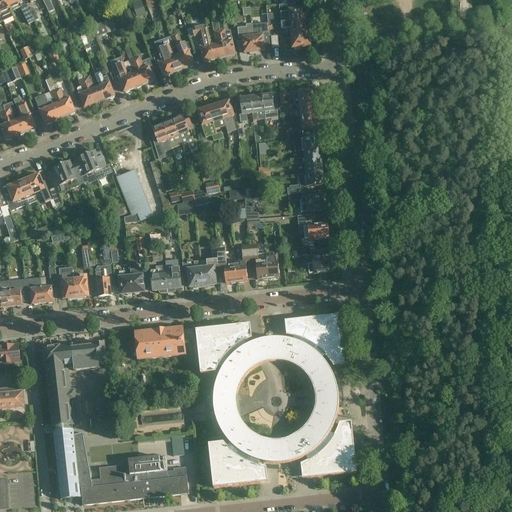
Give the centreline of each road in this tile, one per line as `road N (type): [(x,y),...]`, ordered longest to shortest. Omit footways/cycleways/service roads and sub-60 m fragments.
road 1 (residential): [(0,329),(360,288)]
road 2 (residential): [(0,165),(201,86),(340,67)]
road 3 (residential): [(360,288),(340,67)]
road 4 (residential): [(381,494),(360,288)]
road 5 (residential): [(241,510),(381,494)]
